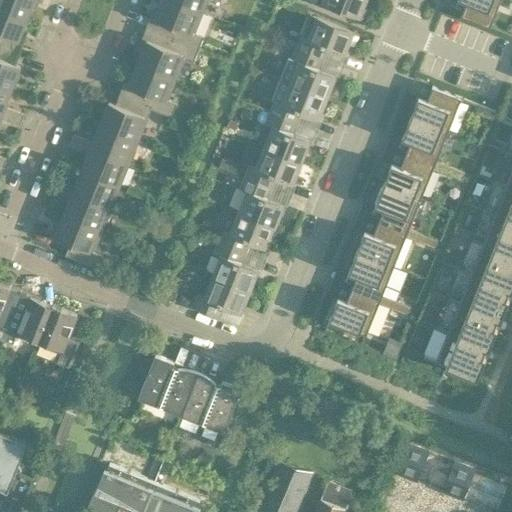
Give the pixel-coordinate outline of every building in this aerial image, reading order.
[(39,0),(0,0),(0,7),(27,18),(34,1),(38,3),(39,0)] [(153,11),(146,27),(198,48),(203,36),(194,33),(202,11),(174,0),(162,0),(157,13),(153,11)] [(174,0),(202,11),(207,0),(174,0)] [(323,0),(323,2),(359,16),(365,0),(323,0)] [(464,0),(466,1),(461,14),(460,15),(489,26),(499,0),(464,0)] [(27,18),(0,7),(0,46),(18,54),(25,37),(20,35),(27,18)] [(344,54),(353,32),(310,14),(301,36),(297,48),(323,58),(327,47),(344,54)] [(144,46),(137,63),(176,78),(184,56),(194,60),(198,48),(146,27),(139,44),(144,46)] [(0,46),(0,85),(11,90),(21,66),(14,64),(18,54),(0,46)] [(335,76),(318,69),(323,58),(297,48),(292,60),(288,58),(280,78),(327,97),(335,76)] [(126,78),(119,94),(151,107),(151,108),(171,116),(176,103),(167,99),(176,78),(137,63),(130,80),(126,78)] [(318,119),(327,97),(280,78),(272,99),(275,101),(271,112),(297,123),(301,112),(318,119)] [(11,90),(0,85),(0,111),(2,112),(4,106),(11,90)] [(418,96),(410,117),(447,131),(461,97),(432,85),(432,86),(432,87),(427,99),(418,96)] [(108,102),(99,125),(138,140),(151,108),(151,107),(119,94),(115,104),(108,102)] [(2,112),(0,111),(0,117),(9,121),(14,110),(4,106),(2,112)] [(481,106),(478,114),(491,119),(494,111),(481,106)] [(24,114),(14,110),(9,121),(19,125),(24,114)] [(292,133),(297,123),(271,112),(266,124),(273,127),(264,147),(301,162),(309,140),(292,133)] [(410,117),(402,137),(410,141),(405,153),(434,165),(435,161),(447,131),(410,117)] [(138,140),(99,125),(92,142),(83,138),(79,149),(88,153),(90,147),(129,163),(138,140)] [(69,145),(79,149),(83,138),(73,134),(69,145)] [(90,147),(88,153),(81,169),(120,185),(129,163),(90,147)] [(301,162),(264,147),(256,168),(249,165),(245,177),(271,187),(275,176),(292,183),(301,162)] [(425,354),(424,357),(446,366),(452,368),(477,378),(486,357),(489,349),(497,328),(500,320),(509,299),(511,291),(511,147),(428,356),(425,354)] [(392,163),(383,183),(420,198),(432,169),(434,165),(405,153),(400,166),(392,163)] [(434,165),(432,169),(447,175),(450,167),(435,161),(434,165)] [(450,167),(447,175),(461,181),(463,177),(465,173),(450,167)] [(120,185),(81,169),(75,186),(65,182),(61,193),(70,197),(72,192),(111,207),(120,185)] [(267,198),(271,187),(245,177),(240,188),(247,191),(239,212),(275,226),(284,205),(267,198)] [(51,190),(61,193),(65,182),(55,178),(51,190)] [(383,183),(375,204),(383,207),(378,221),(407,232),(408,228),(420,198),(383,183)] [(72,192),(70,197),(63,214),(102,229),(111,207),(72,192)] [(275,226),(239,212),(230,232),(224,229),(219,241),(245,252),(249,241),(266,248),(275,226)] [(70,244),(65,255),(98,268),(103,256),(93,252),(102,229),(63,214),(54,237),(70,244)] [(365,230),(356,251),(393,266),(405,236),(407,232),(378,221),(373,233),(365,230)] [(407,232),(405,236),(420,242),(423,234),(408,228),(407,232)] [(423,234),(420,242),(434,248),(436,244),(438,240),(423,234)] [(241,262),(245,252),(219,241),(214,253),(221,255),(213,276),(249,291),(258,269),(241,262)] [(356,251),(348,271),(356,275),(351,287),(380,299),(382,295),(393,266),(356,251)] [(249,291),(213,276),(204,296),(198,294),(193,306),(219,317),(223,305),(240,312),(249,291)] [(4,285),(0,283),(0,339),(1,340),(22,287),(6,281),(4,285)] [(38,294),(22,287),(1,340),(13,344),(16,336),(38,345),(54,305),(37,298),(38,294)] [(338,297),(329,319),(366,334),(378,303),(380,299),(351,287),(346,300),(338,297)] [(380,299),(378,303),(393,309),(396,301),(382,295),(380,299)] [(396,301),(393,309),(408,315),(409,311),(411,307),(396,301)] [(77,314),(54,305),(38,345),(60,354),(57,362),(69,367),(79,342),(68,338),(77,314)] [(185,367),(180,367),(178,367),(173,365),(174,361),(155,354),(138,397),(181,414),(198,370),(193,369),(189,368),(185,367)] [(224,431),(241,388),(222,381),(221,384),(216,382),(214,381),(210,377),(206,375),(202,372),(198,370),(181,414),(224,431)] [(0,488),(7,492),(16,471),(22,469),(19,464),(27,443),(0,431),(0,488)] [(408,445),(398,471),(417,478),(427,452),(408,445)] [(295,511),(313,471),(279,459),(255,511),(295,511)] [(109,462),(103,478),(101,483),(97,482),(88,505),(104,511),(116,511),(118,508),(126,507),(126,505),(127,503),(128,501),(129,500),(130,499),(132,499),(133,499),(134,499),(135,499),(145,503),(155,481),(109,462)] [(507,484),(455,463),(444,489),(497,510),(507,484)] [(194,511),(200,499),(163,484),(155,481),(145,503),(156,507),(157,508),(158,509),(159,510),(159,511),(194,511)] [(342,511),(350,494),(327,484),(314,511),(342,511)]
